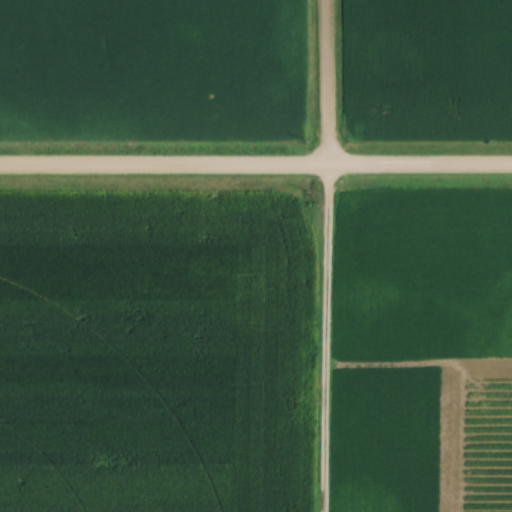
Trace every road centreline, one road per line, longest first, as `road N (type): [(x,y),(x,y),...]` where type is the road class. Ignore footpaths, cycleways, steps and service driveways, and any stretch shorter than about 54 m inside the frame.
road 1 (residential): [(511,169),(0,168)]
road 2 (residential): [(327,169),(324,0)]
